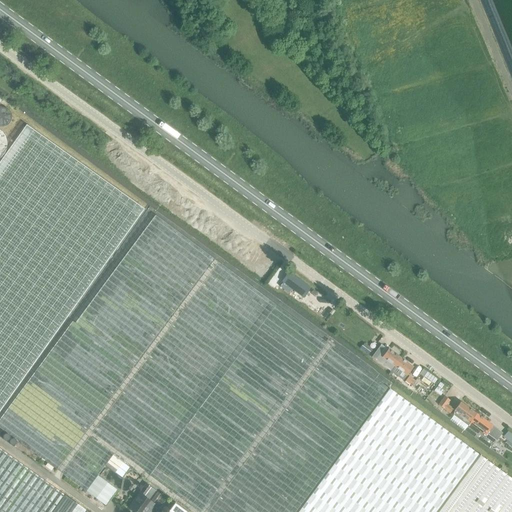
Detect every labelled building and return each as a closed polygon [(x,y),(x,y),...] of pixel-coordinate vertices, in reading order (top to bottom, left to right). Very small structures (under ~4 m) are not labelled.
[(0,122),(10,123),(10,109),(0,108),(0,122)] [(0,511),(0,411),(143,210),(26,125),(0,161),(0,511)] [(175,503),(187,511),(295,511),(386,388),(375,379),(331,347),(333,345),(324,339),(322,341),(224,268),(177,232),(154,217),(141,232),(113,273),(80,318),(75,324),(72,322),(31,378),(0,419),(0,428),(57,470),(104,507),(116,491),(107,483),(114,474),(121,479),(129,468),(156,488),(175,503)] [(289,272),(281,282),(303,298),(310,288),(289,272)] [(316,303),(308,297),(302,304),(310,310),(316,303)] [(363,344),(359,349),(367,355),(371,350),(363,344)] [(389,372),(391,370),(391,369),(399,358),(388,350),(387,351),(383,348),(373,361),(389,372)] [(413,368),(399,358),(391,369),(391,370),(397,374),(400,371),(407,376),(413,368)] [(437,379),(423,369),(420,374),(433,384),(437,379)] [(412,386),(415,382),(409,377),(406,381),(412,386)] [(447,388),(440,383),(438,386),(444,391),(447,388)] [(440,396),(444,391),(438,386),(434,391),(440,396)] [(438,511),(479,456),(389,390),(298,511),(438,511)] [(450,414),(453,410),(446,405),(449,401),(444,397),(438,405),(450,414)] [(454,411),(469,422),(475,415),(460,403),(454,411)] [(491,427),(475,415),(469,422),(470,423),(466,428),(474,435),(478,429),(495,441),(500,434),(490,427),(491,427)] [(511,434),(508,431),(503,437),(511,445),(511,434)] [(0,511),(87,511),(0,449),(0,511)] [(511,511),(511,480),(479,456),(438,511),(511,511)] [(146,484),(128,508),(131,511),(132,511),(151,511),(156,506),(153,503),(160,494),(146,484)] [(187,511),(175,503),(168,511),(187,511)]
